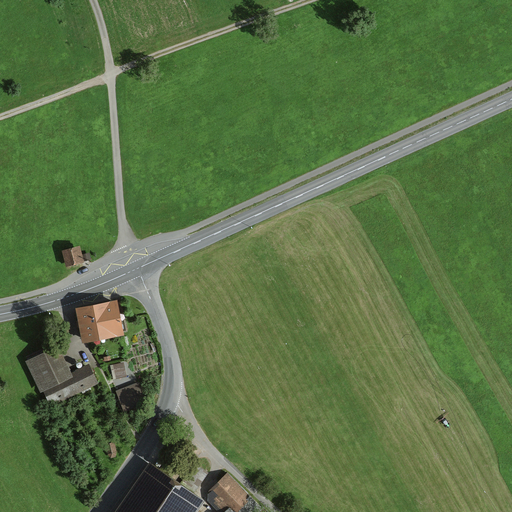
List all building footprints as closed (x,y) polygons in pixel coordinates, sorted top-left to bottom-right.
[(80,248),(62,253),(66,269),(84,264),(80,248)] [(119,302),(76,311),(83,347),(126,338),(119,302)] [(92,366),(74,374),(61,346),(29,361),(44,392),(46,392),(52,405),(100,382),(92,366)] [(111,364),(114,379),(129,377),(126,362),(111,364)] [(148,402),(141,382),(118,390),(126,410),(148,402)] [(115,441),(106,443),(110,458),(119,455),(115,441)] [(188,511),(196,500),(150,468),(119,511),(188,511)] [(238,511),(254,495),(230,473),(208,496),(225,511),(238,511)]
